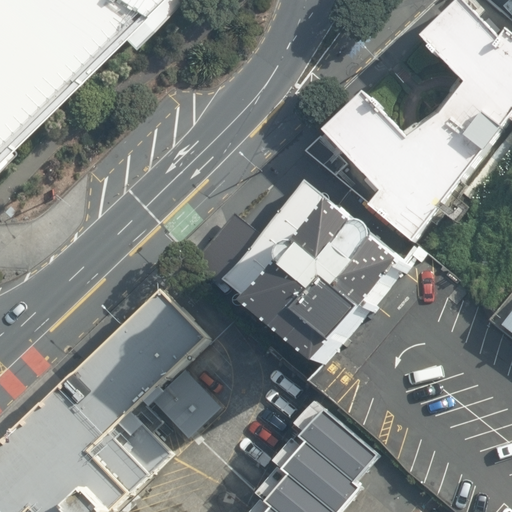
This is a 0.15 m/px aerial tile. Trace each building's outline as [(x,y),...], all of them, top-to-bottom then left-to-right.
[(0,0),(0,161),(158,0),(0,0)] [(511,142),(511,28),(477,0),(475,0),(435,37),(482,86),(426,140),(381,95),(323,139),(427,244),(511,142)] [(409,270),(307,183),(216,290),(318,377),(409,270)] [(511,289),(487,320),(511,340),(511,289)] [(213,340),(165,291),(15,436),(0,450),(0,511),(117,511),(178,454),(138,413),(213,340)] [(392,457),(313,393),(280,436),(284,438),(262,469),(267,473),(246,501),(252,505),(246,511),(359,511),(357,510),(376,488),(369,483),(392,457)]
